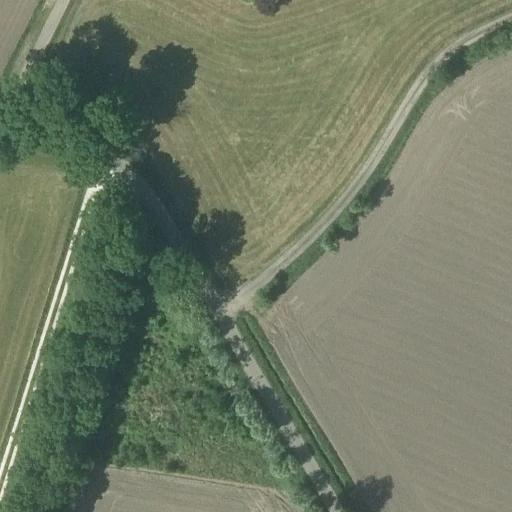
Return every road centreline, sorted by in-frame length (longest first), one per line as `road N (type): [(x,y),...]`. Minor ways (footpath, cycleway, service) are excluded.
road 1 (unclassified): [(337,511),(135,179),(79,142),(2,128)]
road 2 (track): [(0,478),(101,152)]
road 3 (unclassified): [(2,128),(63,0)]
